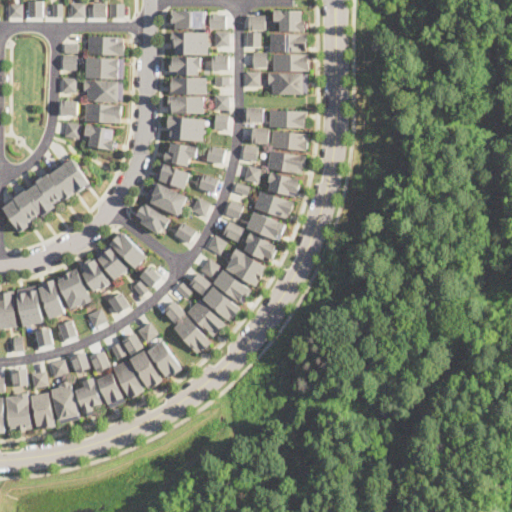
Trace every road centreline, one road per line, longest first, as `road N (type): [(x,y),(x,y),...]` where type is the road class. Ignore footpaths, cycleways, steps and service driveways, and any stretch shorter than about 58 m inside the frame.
road 1 (residential): [(335,0),(330,177),(298,268),(260,326),(239,354),(159,416),(66,451),(0,459)]
road 2 (residential): [(0,263),(38,260),(113,210),(145,123),(147,0)]
